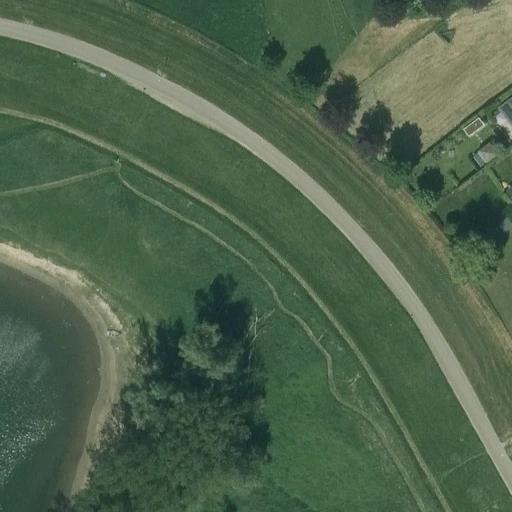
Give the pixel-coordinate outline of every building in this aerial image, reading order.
[(467,17),(444,34),(457,52),(471,42),(481,56),(485,53),(511,32),(511,31),(504,20),(501,23),(494,13),(474,27),(467,17)] [(511,32),(482,56),(486,62),(498,77),(490,83),(498,94),(511,82),(511,70),(509,67),(511,65),(511,32)] [(511,123),(511,99),(501,108),(511,123)] [(489,141),(478,149),(486,160),(497,152),(489,141)] [(466,159),(446,174),(454,185),(475,170),(466,159)] [(511,226),(511,225),(506,217),(499,223),(505,231),(511,226)]
